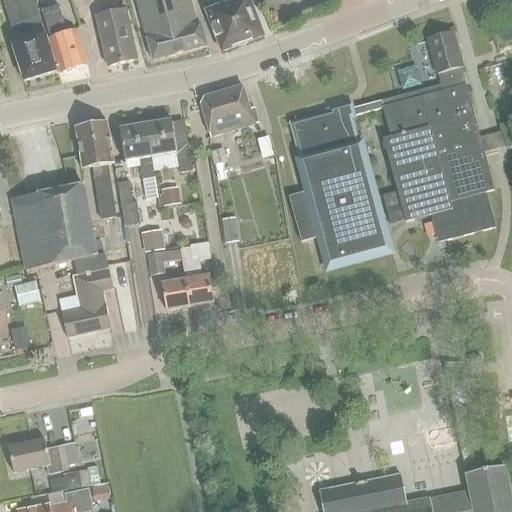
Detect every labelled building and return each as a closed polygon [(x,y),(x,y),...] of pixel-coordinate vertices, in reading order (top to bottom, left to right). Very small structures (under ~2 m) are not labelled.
[(57,74),(34,0),(3,0),(13,31),(15,31),(19,43),(12,45),(24,83),(40,78),(40,79),(57,74)] [(198,25),(190,0),(135,0),(153,62),(207,47),(201,25),(198,25)] [(264,37),(249,0),(222,0),(225,5),(206,12),(222,53),(264,37)] [(59,6),(43,11),(62,74),(87,66),(77,32),(68,35),(59,6)] [(109,68),(137,61),(126,12),(97,18),(109,68)] [(487,194),(495,192),(484,153),(480,138),(461,69),(463,69),(453,33),(427,41),(437,75),(438,75),(441,86),(355,110),(353,105),(328,112),(329,115),(292,125),(301,159),(297,160),(306,194),(289,198),(302,244),(319,239),(328,272),(392,254),(361,141),(360,141),(354,118),(383,110),(391,139),(383,141),(398,193),(383,197),(391,227),(405,223),(406,224),(431,217),(439,245),(496,229),(487,194)] [(211,139),(242,130),(258,125),(254,110),(250,111),(243,87),(205,99),(201,106),(211,139)] [(94,125),(75,128),(83,171),(85,186),(95,185),(101,222),(117,219),(109,167),(114,166),(107,123),(105,124),(103,121),(95,123),(94,125)] [(172,121),(146,125),(151,160),(177,156),(179,169),(180,175),(193,173),(188,145),(187,145),(176,147),(172,124),(172,121)] [(506,146),(506,149),(507,150),(511,148),(511,128),(510,123),(499,126),(501,132),(502,135),(506,146)] [(146,125),(119,129),(125,164),(140,162),(144,182),(155,180),(153,169),(151,160),(146,125)] [(501,132),(480,138),(484,153),(506,146),(501,132)] [(224,149),(211,153),(215,166),(228,163),(224,149)] [(130,184),(118,185),(125,228),(141,226),(137,204),(133,205),(130,184)] [(31,198),(12,201),(27,273),(31,272),(76,263),(98,258),(98,257),(84,187),(31,198)] [(158,197),(160,209),(180,205),(178,189),(161,192),(162,196),(158,197)] [(235,220),(222,222),(225,245),(238,243),(235,220)] [(162,238),(142,241),(145,254),(164,251),(162,238)] [(190,250),(180,251),(182,262),(185,281),(189,309),(214,305),(209,277),(202,279),(200,263),(192,264),(190,250)] [(180,251),(149,256),(152,278),(165,276),(163,265),(182,262),(180,251)] [(80,310),(62,313),(67,338),(111,329),(103,293),(113,291),(106,255),(98,257),(98,258),(76,263),(79,277),(74,278),(78,298),(80,310)] [(19,277),(5,279),(7,289),(21,286),(19,277)] [(185,281),(162,285),(166,312),(189,309),(185,281)] [(15,288),(20,308),(41,303),(36,283),(15,288)] [(27,333),(11,336),(14,352),(30,348),(27,333)] [(446,365),(442,364),(446,385),(450,384),(465,381),(461,366),(446,365)] [(14,474),(31,471),(47,468),(48,476),(69,471),(68,468),(80,465),(76,445),(48,450),(46,441),(9,449),(14,474)] [(511,511),(511,503),(505,469),(483,473),(478,449),(464,452),(460,452),(465,477),(468,493),(430,501),(430,500),(407,505),(406,505),(401,478),(319,494),(323,511),(511,511)] [(90,488),(100,486),(97,468),(87,470),(90,488)] [(63,476),(66,493),(82,490),(79,474),(79,473),(77,473),(64,476),(63,476)] [(90,511),(93,511),(88,491),(66,496),(68,504),(50,508),(49,506),(21,511),(90,511)]
